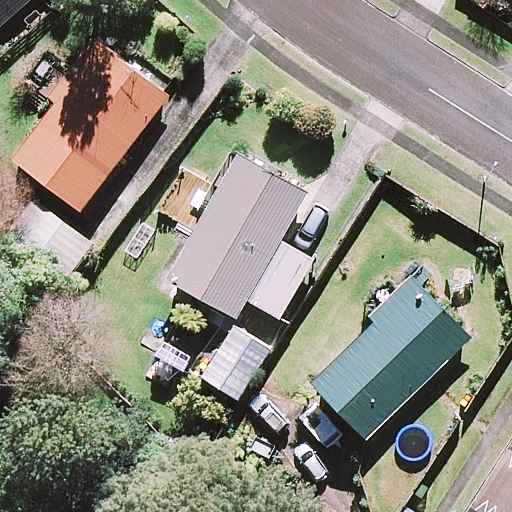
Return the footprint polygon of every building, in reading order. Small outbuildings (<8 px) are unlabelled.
[(0,0),(0,33),(38,0),(0,0)] [(169,102),(98,49),(12,164),(83,217),(169,102)] [(309,198),(238,160),(170,287),(239,324),(249,305),(282,323),(313,264),(283,247),(309,198)] [(425,217),(407,203),(377,241),(394,255),(425,217)] [(472,343),(413,283),(377,319),(383,325),(316,392),(368,446),(472,343)] [(270,354),(233,333),(203,383),(241,405),(270,354)]
